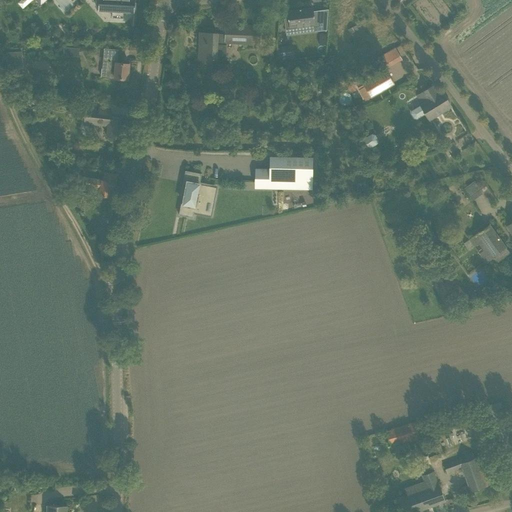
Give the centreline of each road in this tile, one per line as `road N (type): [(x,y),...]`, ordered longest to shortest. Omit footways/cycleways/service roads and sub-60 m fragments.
road 1 (tertiary): [(115,511),(122,249),(163,3)]
road 2 (track): [(0,62),(15,112),(118,297)]
road 3 (unclassified): [(511,167),(382,0)]
